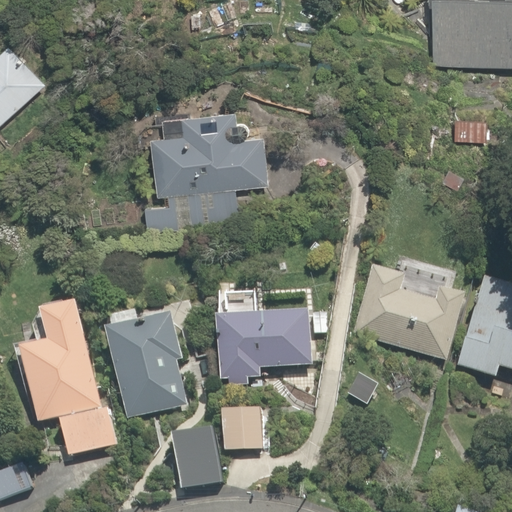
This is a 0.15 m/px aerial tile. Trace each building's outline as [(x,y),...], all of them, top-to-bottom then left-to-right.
[(511,0),(425,0),(423,61),(511,65),(511,0)] [(0,122),(44,81),(3,38),(0,41),(0,122)] [(180,133),(151,135),(153,192),(167,192),(168,205),(139,206),(140,229),(233,225),(231,189),(261,187),(259,137),(227,139),(226,112),(212,113),(212,130),(197,131),(196,114),(179,115),(180,133)] [(465,311),(468,296),(446,291),(451,268),(396,254),(391,272),(371,267),(354,336),(446,359),(458,309),(465,311)] [(511,372),(511,286),(483,278),(474,313),(469,312),(466,325),(460,323),(454,346),(460,348),(455,366),(495,377),(497,369),(511,372)] [(54,419),(103,407),(77,299),(37,309),(44,338),(13,345),(32,424),(54,419)] [(99,327),(103,349),(108,348),(122,418),(168,409),(159,363),(173,360),(162,302),(107,313),(109,325),(99,327)] [(261,368),(308,367),(307,334),(327,334),(326,311),(206,314),(207,335),(216,334),(217,390),(247,389),(246,380),(261,380),(261,368)] [(103,407),(54,419),(63,457),(112,445),(103,407)] [(270,412),(222,412),(222,452),(270,452),(270,412)] [(220,485),(212,428),(174,433),(181,490),(220,485)]
